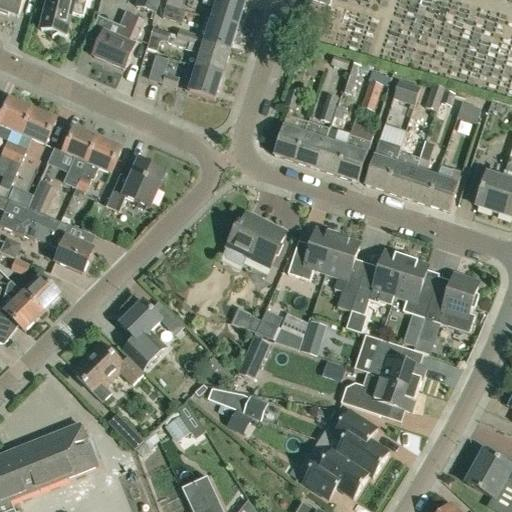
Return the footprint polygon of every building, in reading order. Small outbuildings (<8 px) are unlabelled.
[(1,0),(0,4),(0,14),(8,17),(9,15),(18,19),(24,0),(1,0)] [(40,19),(43,25),(41,32),(50,35),(53,38),(57,36),(66,39),(72,16),(83,19),(88,1),(92,2),(92,0),(49,0),(46,15),(40,19)] [(156,15),(160,0),(137,0),(135,8),(156,15)] [(203,0),(205,0),(203,5),(216,9),(213,19),(238,27),(246,3),(237,0),(203,0)] [(182,12),(167,7),(166,7),(162,19),(182,25),(186,13),(182,12)] [(133,48),(144,23),(133,18),(122,43),(104,35),(94,59),(124,72),(134,49),(133,48)] [(230,52),(238,27),(213,19),(212,20),(206,19),(200,37),(180,31),(178,35),(178,37),(177,38),(197,45),(198,42),(230,52)] [(197,68),(223,76),(230,52),(198,42),(197,45),(177,38),(178,37),(154,30),(147,50),(157,54),(160,45),(163,43),(188,52),(201,56),(197,68)] [(167,65),(169,58),(157,54),(154,61),(148,81),(161,85),(168,65),(167,65)] [(324,74),(327,62),(300,55),(296,65),(324,74)] [(347,72),(350,64),(334,58),(331,67),(347,72)] [(351,65),(342,95),(339,105),(348,107),(350,100),(351,98),(360,67),(351,65)] [(215,101),(223,76),(197,68),(189,93),(215,101)] [(176,89),(179,80),(166,76),(163,85),(176,89)] [(373,113),(383,87),(370,82),(361,109),(373,113)] [(415,107),(421,89),(399,82),(393,100),(415,107)] [(437,113),(440,105),(444,92),(445,90),(433,86),(425,109),(437,113)] [(296,112),(301,95),(289,91),(284,108),(296,112)] [(451,108),(455,95),(444,92),(440,105),(451,108)] [(331,125),(339,100),(328,97),(320,121),(331,125)] [(0,128),(22,138),(33,112),(10,102),(0,123),(0,128)] [(350,112),(347,111),(337,108),(331,126),(344,130),(350,112)] [(477,125),(480,114),(462,108),(458,120),(477,125)] [(45,148),(56,122),(33,112),(22,138),(18,147),(28,151),(32,142),(45,148)] [(295,163),(308,124),(296,119),(287,116),(274,156),(295,163)] [(319,127),(308,124),(295,163),(316,170),(329,130),(319,127)] [(76,191),(98,140),(75,130),(64,156),(77,161),(66,187),(76,191)] [(338,133),(337,133),(329,130),(316,170),(337,177),(350,136),(339,133),(338,133)] [(361,141),(350,138),(351,136),(350,136),(337,177),(358,184),(371,144),(361,141)] [(111,176),(122,150),(98,140),(76,191),(86,196),(92,182),(94,183),(100,171),(111,176)] [(365,186),(386,193),(400,153),(401,149),(380,142),(365,186)] [(11,162),(18,147),(8,143),(1,158),(11,162)] [(429,163),(435,146),(425,143),(420,159),(407,200),(427,206),(437,178),(425,174),(429,163)] [(18,147),(11,162),(0,187),(9,192),(21,167),(28,151),(18,147)] [(386,193),(407,200),(420,159),(400,153),(386,193)] [(511,154),(506,171),(511,173),(511,174),(509,182),(487,175),(476,207),(511,219),(511,154)] [(148,210),(165,174),(139,163),(130,183),(120,178),(106,208),(119,214),(125,200),(148,210)] [(449,214),(462,174),(453,171),(449,182),(437,178),(427,206),(449,214)] [(41,182),(28,210),(38,214),(41,208),(50,187),(41,182)] [(0,210),(5,213),(10,203),(0,198),(0,210)] [(28,211),(10,203),(5,213),(0,224),(0,228),(35,244),(36,242),(61,253),(55,265),(82,277),(93,253),(62,239),(67,228),(61,226),(62,225),(38,214),(28,210),(28,211)] [(105,209),(94,204),(84,227),(95,232),(105,209)] [(286,235),(247,217),(243,227),(239,225),(228,249),(270,269),(286,235)] [(326,275),(339,237),(317,230),(304,268),(292,264),(288,276),(310,283),(314,271),(326,275)] [(352,313),(361,286),(348,282),(361,244),(339,237),(326,275),(338,279),(335,291),(343,293),(338,308),(352,313)] [(373,290),(361,286),(352,313),(365,317),(370,302),(379,305),(380,303),(392,307),(395,298),(407,260),(385,252),(373,290)] [(425,320),(429,308),(417,305),(429,267),(407,260),(395,298),(407,302),(403,313),(425,320)] [(25,278),(30,267),(16,261),(11,272),(25,278)] [(479,297),(476,296),(480,283),(454,275),(448,295),(444,297),(434,293),(429,308),(425,320),(469,335),(475,318),(469,316),(472,308),(475,309),(479,297)] [(42,316),(61,298),(42,278),(23,297),(42,316)] [(42,316),(23,297),(11,284),(8,286),(6,294),(16,304),(6,314),(1,308),(0,310),(0,345),(4,347),(19,328),(25,334),(42,316)] [(143,372),(162,353),(147,337),(162,322),(144,304),(121,327),(139,346),(127,357),(143,372)] [(248,328),(256,332),(261,321),(253,317),(248,328)] [(312,320),(308,332),(302,352),(318,357),(324,337),(327,325),(312,320)] [(425,320),(424,320),(422,327),(437,332),(439,325),(425,320)] [(278,330),(262,322),(257,333),(273,341),(278,330)] [(275,344),(299,352),(303,341),(281,331),(275,344)] [(419,337),(407,334),(403,346),(415,349),(416,346),(419,337)] [(434,339),(419,334),(419,337),(416,346),(431,351),(434,339)] [(268,346),(253,340),(238,375),(253,382),(268,346)] [(419,392),(426,370),(388,357),(392,345),(380,341),(369,376),(419,392)] [(123,366),(103,345),(85,364),(88,367),(77,378),(103,404),(112,395),(106,389),(121,375),(134,388),(145,377),(128,361),(123,366)] [(212,384),(218,378),(227,386),(233,380),(214,359),(207,366),(200,372),(212,384)] [(419,392),(369,376),(365,388),(356,385),(347,389),(342,405),(379,417),(384,405),(411,414),(419,392)] [(218,393),(213,401),(247,413),(253,402),(218,393)] [(221,407),(219,414),(228,417),(230,410),(221,407)] [(135,452),(145,442),(118,415),(108,425),(135,452)] [(192,416),(175,428),(193,452),(210,440),(192,416)] [(354,424),(344,418),(333,434),(343,440),(335,454),(373,479),(388,456),(368,443),(376,431),(357,419),(354,424)] [(15,511),(12,503),(98,469),(81,427),(0,458),(0,511),(15,511)] [(159,443),(155,434),(136,453),(142,459),(159,443)] [(334,454),(330,452),(323,463),(317,459),(301,484),(328,502),(336,490),(353,501),(368,478),(372,480),(373,479),(335,454),(334,454)] [(500,461),(484,452),(467,484),(495,499),(503,486),(511,490),(511,461),(503,457),(500,461)] [(159,511),(148,477),(128,483),(137,511),(159,511)] [(223,511),(207,478),(182,490),(192,511),(223,511)]
